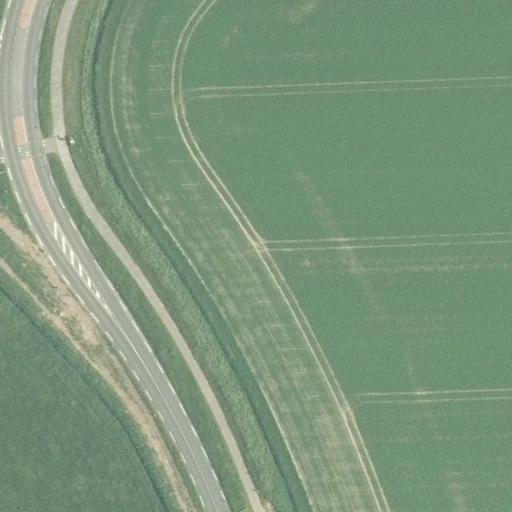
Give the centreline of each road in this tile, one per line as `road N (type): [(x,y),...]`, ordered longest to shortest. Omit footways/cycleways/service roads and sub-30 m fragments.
road 1 (secondary): [(14,0),(0,103),(6,158),(31,221),(80,275)]
road 2 (secondary): [(80,275),(31,151),(23,96),(42,0)]
road 3 (secondary): [(212,511),(150,385),(80,275)]
